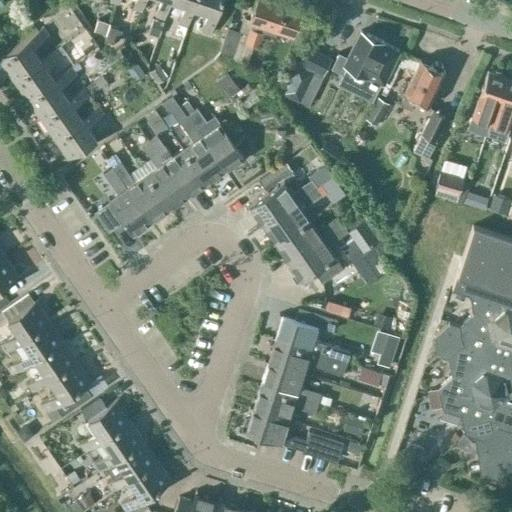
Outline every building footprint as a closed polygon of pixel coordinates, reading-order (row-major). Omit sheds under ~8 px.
[(135,0),(133,8),(142,11),(145,0),(135,0)] [(160,0),(155,15),(164,18),(169,0),(160,0)] [(187,25),(193,7),(195,0),(171,0),(184,4),(178,22),(187,25)] [(195,0),(193,7),(207,11),(201,30),(210,33),(221,0),(195,0)] [(252,20),(245,42),(245,43),(250,44),(258,47),(265,25),(293,34),(302,7),(280,0),(255,0),(249,19),(252,20)] [(154,18),(149,32),(159,35),(163,22),(154,18)] [(98,19),(95,30),(106,33),(110,23),(98,19)] [(53,20),(43,27),(48,34),(48,35),(58,28),(53,20)] [(111,26),(106,40),(113,42),(119,38),(122,29),(111,26)] [(48,35),(48,34),(43,27),(0,56),(0,61),(12,78),(40,58),(32,46),(48,35)] [(246,59),(250,44),(245,43),(245,42),(239,39),(241,31),(228,27),(220,51),(234,56),(246,59)] [(88,30),(72,42),(78,51),(94,39),(88,30)] [(339,53),(332,68),(342,72),(337,83),(375,101),(383,84),(400,50),(361,30),(348,57),(339,53)] [(67,40),(56,47),(61,55),(72,47),(67,40)] [(306,46),(297,64),(313,72),(321,75),(329,58),(306,46)] [(56,47),(40,58),(12,78),(26,98),(54,78),(45,66),(61,55),(56,47)] [(119,48),(105,58),(110,66),(124,56),(119,48)] [(403,53),(399,64),(414,70),(418,59),(403,53)] [(400,103),(405,105),(411,108),(415,99),(429,105),(445,70),(420,59),(400,103)] [(134,61),(126,67),(135,80),(143,74),(134,61)] [(297,64),(283,93),(300,100),(313,72),(297,64)] [(26,98),(40,118),(68,98),(59,86),(75,74),(70,67),(54,78),(26,98)] [(158,67),(152,71),(159,83),(166,78),(158,67)] [(228,98),(240,89),(227,71),(215,81),(228,98)] [(487,134),(491,123),(507,77),(489,71),(480,96),(481,97),(470,128),(487,134)] [(511,78),(507,77),(491,123),(487,134),(505,140),(511,119),(511,78)] [(93,81),(84,87),(89,94),(98,88),(93,81)] [(89,94),(84,87),(68,98),(40,118),(53,137),(81,118),(73,105),(89,94)] [(379,98),(368,117),(377,122),(389,103),(379,98)] [(187,115),(201,135),(224,169),(245,154),(218,116),(209,121),(199,106),(193,110),(186,100),(180,105),(187,115)] [(98,106),(81,118),(53,137),(68,158),(96,138),(86,125),(103,114),(98,106)] [(156,130),(171,121),(163,108),(149,117),(156,130)] [(447,115),(433,108),(413,150),(427,157),(435,140),(447,115)] [(205,182),(224,169),(201,135),(187,115),(179,120),(193,141),(181,149),(205,182)] [(205,182),(181,149),(172,155),(168,149),(158,135),(149,141),(187,195),(205,182)] [(325,139),(319,148),(336,159),(341,151),(325,139)] [(187,195),(149,141),(142,146),(156,166),(145,174),(169,207),(187,195)] [(115,152),(107,158),(113,166),(151,220),(169,207),(145,174),(135,181),(121,160),(115,152)] [(113,166),(107,158),(104,153),(85,166),(94,179),(106,172),(120,191),(108,200),(109,202),(123,221),(131,233),(151,220),(113,166)] [(286,160),(259,179),(268,189),(293,170),(286,160)] [(463,176),(441,169),(435,187),(457,195),(456,200),(463,203),(469,183),(462,181),(463,176)] [(263,224),(322,183),(324,181),(319,173),(312,179),(290,193),(282,182),(250,205),(263,224)] [(276,242),(309,219),(301,208),(322,193),(327,190),(322,183),(263,224),(276,242)] [(468,190),(463,203),(484,209),(488,197),(468,190)] [(495,193),(490,208),(505,212),(510,198),(495,193)] [(109,202),(94,212),(108,232),(123,221),(109,202)] [(382,238),(363,210),(343,223),(289,260),(302,279),(314,271),(322,282),(343,267),(335,256),(327,245),(348,230),(354,238),(363,251),(374,244),(382,238)] [(289,260),(343,223),(337,215),(316,229),(309,219),(276,242),(289,260)] [(485,473),(492,475),(502,479),(511,468),(511,458),(510,448),(511,443),(511,238),(473,226),(453,289),(471,295),(475,313),(461,324),(451,321),(436,334),(440,354),(450,357),(453,375),(440,388),(444,408),(461,414),(466,433),(479,437),(482,451),(480,454),(485,473)] [(41,235),(18,246),(29,268),(52,257),(41,235)] [(354,238),(342,246),(353,262),(363,255),(361,253),(363,251),(354,238)] [(363,251),(361,253),(363,255),(377,276),(390,267),(374,244),(363,251)] [(0,288),(19,275),(4,255),(0,257),(0,288)] [(457,291),(454,298),(463,301),(466,294),(457,291)] [(36,299),(7,319),(16,332),(0,343),(0,344),(5,351),(21,340),(50,320),(36,299)] [(309,324),(283,316),(275,339),(346,362),(350,351),(312,339),(317,326),(333,331),(337,318),(314,311),(309,324)] [(378,313),(375,325),(388,329),(391,317),(378,313)] [(19,371),(35,359),(64,340),(50,320),(21,340),(29,352),(13,363),(19,371)] [(275,339),(267,362),(289,369),(301,373),(305,361),(342,373),(346,362),(275,339)] [(43,371),(27,382),(33,391),(49,379),(77,360),(64,340),(35,359),(43,371)] [(382,353),(379,362),(390,366),(393,357),(382,353)] [(91,380),(77,360),(49,379),(57,391),(41,403),(46,410),(47,410),(54,405),(61,415),(91,394),(84,384),(91,380)] [(297,385),(301,373),(267,362),(260,385),(317,404),(320,396),(321,393),(297,385)] [(7,367),(12,375),(19,371),(13,363),(7,367)] [(376,370),(373,382),(380,384),(383,372),(376,370)] [(317,404),(260,385),(253,408),(286,419),(291,405),(314,412),(315,412),(317,404)] [(322,395),(320,403),(329,405),(331,398),(322,395)] [(84,451),(101,439),(129,419),(115,399),(106,406),(99,396),(81,408),(97,431),(79,443),(84,451)] [(47,410),(46,410),(53,421),(61,415),(54,405),(47,410)] [(309,430),(306,439),(282,431),(286,419),(253,408),(245,431),(302,450),(302,452),(336,463),(343,441),(320,433),(309,430)] [(350,417),(346,431),(360,435),(364,421),(350,417)] [(93,464),(98,470),(105,466),(115,459),(143,439),(129,419),(101,439),(110,451),(93,464)] [(26,426),(17,432),(24,442),(33,435),(26,426)] [(454,433),(448,440),(453,444),(459,437),(454,433)] [(464,435),(456,444),(462,450),(470,441),(464,435)] [(113,478),(106,483),(111,491),(128,479),(157,459),(143,439),(115,459),(105,466),(113,478)] [(352,442),(349,451),(359,454),(361,445),(352,442)] [(427,460),(426,459),(425,448),(414,444),(404,452),(406,463),(418,468),(427,460)] [(140,500),(170,479),(157,459),(128,479),(137,491),(120,503),(125,511),(127,509),(140,500)] [(73,470),(67,474),(73,485),(80,480),(73,470)] [(87,493),(77,499),(84,511),(95,504),(87,493)] [(215,511),(219,501),(195,493),(192,501),(179,496),(173,511),(215,511)] [(139,511),(146,508),(140,500),(127,509),(128,511),(139,511)] [(240,511),(242,508),(219,501),(215,511),(240,511)]
